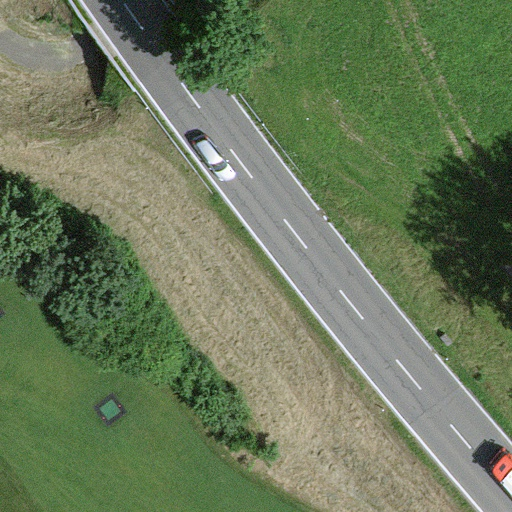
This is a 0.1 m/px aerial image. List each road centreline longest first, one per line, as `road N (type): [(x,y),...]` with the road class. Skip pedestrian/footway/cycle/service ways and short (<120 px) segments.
road 1 (primary): [(511,492),(337,286),(127,0)]
road 2 (track): [(166,0),(79,60),(26,58),(0,38)]
